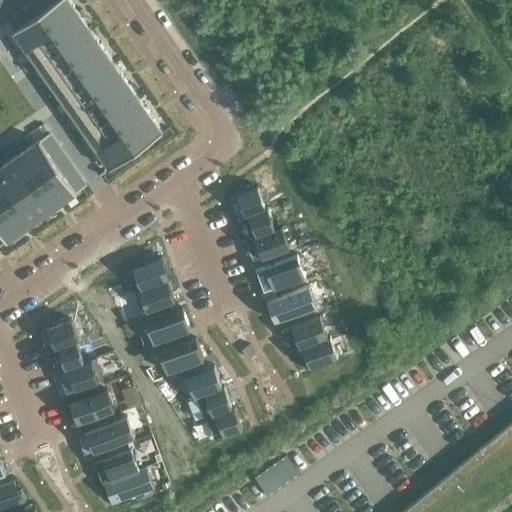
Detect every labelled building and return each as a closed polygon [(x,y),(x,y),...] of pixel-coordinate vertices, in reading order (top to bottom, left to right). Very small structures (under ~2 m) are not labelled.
[(40,0),(35,0),(32,2),(39,12),(46,8),(40,0)] [(46,8),(39,12),(52,30),(78,12),(69,0),(56,0),(52,3),(46,8)] [(32,2),(25,7),(33,17),(39,12),(32,2)] [(25,7),(19,11),(26,22),(33,17),(25,7)] [(19,11),(12,16),(19,26),(26,22),(19,11)] [(19,26),(13,31),(26,49),(52,30),(39,12),(33,17),(26,22),(19,26)] [(78,12),(52,30),(64,47),(90,29),(78,12)] [(12,16),(6,21),(13,31),(19,26),(12,16)] [(90,29),(64,47),(76,64),(102,46),(90,29)] [(52,30),(26,49),(38,66),(64,47),(52,30)] [(102,46),(76,64),(88,81),(114,63),(102,46)] [(64,47),(38,66),(49,83),(76,64),(64,47)] [(114,63),(88,81),(100,98),(126,80),(114,63)] [(76,64),(49,83),(61,100),(88,81),(76,64)] [(126,80),(100,98),(112,115),(138,97),(126,80)] [(88,81),(61,100),(73,117),(100,98),(88,81)] [(138,97),(112,115),(124,132),(150,114),(138,97)] [(100,98),(73,117),(85,134),(112,115),(100,98)] [(150,114),(124,132),(136,150),(163,132),(150,114)] [(112,115),(85,134),(97,151),(124,132),(112,115)] [(124,132),(97,151),(110,169),(136,150),(124,132)] [(50,133),(40,140),(44,146),(54,139),(50,133)] [(54,139),(44,146),(49,153),(59,146),(54,139)] [(40,140),(22,152),(40,179),(58,166),(53,159),(49,153),(44,146),(40,140)] [(59,146),(49,153),(53,159),(64,152),(59,146)] [(22,152),(5,164),(23,191),(40,179),(22,152)] [(64,152),(53,159),(58,166),(68,159),(64,152)] [(68,159),(58,166),(63,172),(73,165),(68,159)] [(5,164),(0,167),(0,193),(6,203),(23,191),(5,164)] [(73,165),(63,172),(67,179),(77,172),(73,165)] [(58,166),(40,179),(59,205),(77,192),(72,186),(67,179),(63,172),(58,166)] [(77,172),(67,179),(72,186),(82,178),(77,172)] [(82,178),(72,186),(77,192),(87,185),(82,178)] [(40,179),(23,191),(42,217),(59,205),(40,179)] [(257,185),(229,196),(237,217),(239,216),(240,216),(265,207),(265,206),(257,185)] [(23,191),(6,203),(25,229),(42,217),(23,191)] [(6,203),(0,206),(0,231),(2,235),(7,241),(25,229),(6,203)] [(240,216),(239,216),(247,238),(275,227),(267,206),(265,207),(240,216)] [(248,238),(245,239),(253,260),(290,246),(282,225),(275,228),(275,227),(247,238),(248,238)] [(298,254),(256,269),(264,290),(305,275),(298,254)] [(162,256),(125,270),(132,291),(135,290),(167,278),(167,279),(169,277),(162,256)] [(135,290),(142,312),(175,300),(167,279),(167,278),(135,290)] [(309,284),(267,300),(275,321),(317,305),(309,284)] [(183,307),(146,321),(154,342),(191,328),(183,307)] [(240,315),(229,319),(236,328),(243,324),(240,315)] [(320,315),(283,328),(291,349),(298,347),(328,336),(320,315)] [(44,332),(40,334),(46,351),(48,350),(77,340),(77,339),(79,339),(71,318),(43,328),(44,332)] [(229,319),(222,322),(230,333),(236,328),(229,319)] [(133,321),(124,325),(127,332),(136,329),(133,321)] [(236,328),(230,333),(233,338),(245,330),(243,324),(236,328)] [(245,330),(233,338),(238,344),(248,337),(245,330)] [(328,336),(298,347),(305,368),(338,356),(330,335),(328,336)] [(196,337),(159,350),(167,371),(204,358),(196,337)] [(248,337),(238,344),(243,351),(251,345),(248,337)] [(77,340),(48,350),(56,371),(59,370),(59,371),(84,361),(77,340)] [(251,345),(243,351),(249,360),(256,355),(253,352),(251,345)] [(135,354),(139,360),(149,357),(146,350),(135,354)] [(256,355),(249,360),(256,370),(263,365),(256,355)] [(84,361),(59,371),(66,392),(103,378),(96,357),(85,361),(84,361)] [(214,364),(182,376),(189,397),(196,395),(197,395),(222,386),(222,385),(214,364)] [(263,365),(256,370),(258,373),(261,380),(269,375),(263,365)] [(269,375),(261,380),(264,389),(274,382),(269,375)] [(274,382),(264,389),(267,396),(272,392),(278,388),(274,382)] [(197,395),(196,396),(204,417),(207,416),(232,407),(232,406),(224,385),(222,386),(197,395)] [(107,387),(65,403),(73,424),(115,409),(107,387)] [(278,388),(272,392),(279,402),(285,398),(278,388)] [(272,392),(267,396),(271,408),(279,402),(272,392)] [(293,408),(285,398),(279,402),(285,411),(293,408)] [(279,402),(271,408),(274,415),(285,411),(279,402)] [(207,416),(214,437),(242,427),(235,406),(232,407),(207,416)] [(127,415),(76,433),(84,454),(134,436),(127,415)] [(132,447),(94,461),(102,482),(104,481),(105,481),(139,469),(132,447)] [(51,448),(41,452),(48,461),(54,456),(51,448)] [(41,452),(33,454),(41,466),(48,461),(41,452)] [(48,461),(41,466),(45,471),(57,463),(54,456),(48,461)] [(57,463),(45,471),(49,477),(59,470),(57,463)] [(139,469),(105,481),(112,503),(154,487),(146,466),(139,469)] [(59,470),(49,477),(54,484),(62,478),(59,470)] [(62,478),(54,484),(60,493),(67,488),(65,485),(62,478)] [(14,480),(0,484),(0,509),(26,500),(21,487),(17,489),(14,480)] [(67,488),(60,493),(68,503),(74,498),(67,488)] [(74,498),(68,503),(70,506),(71,511),(74,511),(81,507),(74,498)]
